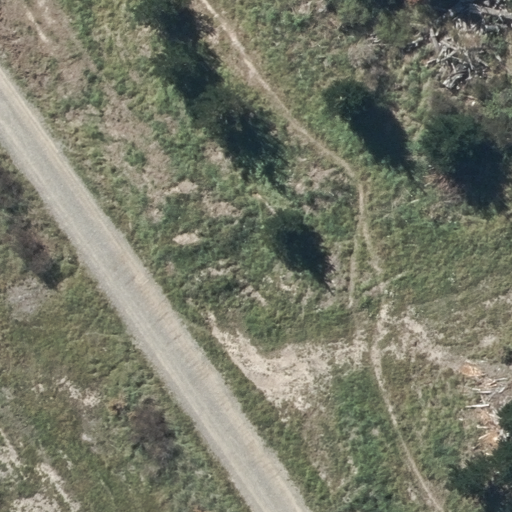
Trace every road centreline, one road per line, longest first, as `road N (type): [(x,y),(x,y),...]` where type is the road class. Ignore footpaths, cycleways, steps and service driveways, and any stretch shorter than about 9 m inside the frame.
road 1 (track): [(179,0),(377,186),(401,271),(390,412),(440,511)]
road 2 (track): [(0,124),(78,230),(256,511)]
